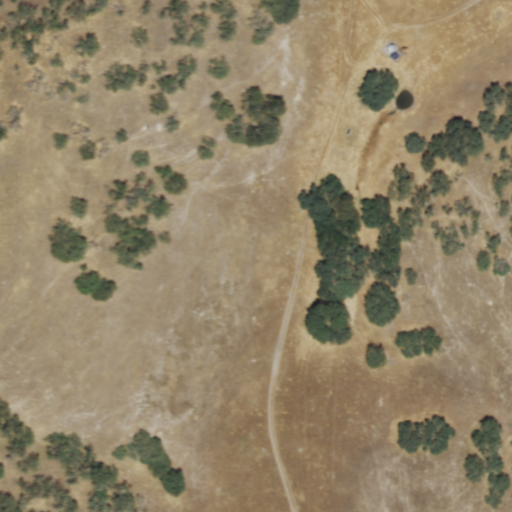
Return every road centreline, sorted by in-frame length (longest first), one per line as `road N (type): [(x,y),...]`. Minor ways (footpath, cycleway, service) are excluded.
road 1 (residential): [(289,511),(271,441),(269,384),(309,182),(337,106),(344,0)]
road 2 (track): [(342,69),(376,36),(432,27),(479,0)]
